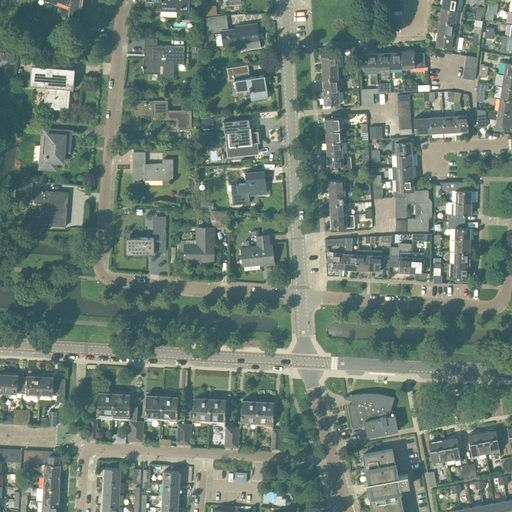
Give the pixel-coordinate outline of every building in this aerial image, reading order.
[(51,0),(57,2),(57,0),(69,4),(68,18),(79,20),(80,0),(51,0)] [(145,0),(154,1),(153,10),(189,11),(188,0),(145,0)] [(442,0),(441,8),(448,9),(456,11),(458,0),(442,0)] [(441,8),(439,21),(455,23),(456,11),(448,9),(441,8)] [(228,31),(226,15),(205,18),(207,30),(215,29),(216,32),(221,32),(223,46),(234,44),(235,46),(236,46),(236,45),(244,44),(244,47),(260,45),(257,23),(243,25),(244,28),(228,31)] [(439,21),(437,33),(453,35),(455,23),(439,21)] [(437,33),(435,46),(457,49),(459,36),(453,35),(437,33)] [(502,35),(499,52),(511,53),(511,36),(510,36),(502,35)] [(144,66),(144,69),(145,69),(144,73),(159,73),(159,79),(168,79),(169,62),(175,62),(184,63),(185,47),(158,46),(147,45),(147,54),(150,54),(150,59),(145,59),(145,66),(144,66)] [(401,52),(401,67),(414,66),(414,68),(424,67),(423,52),(414,53),(413,51),(401,52)] [(388,52),(375,53),(376,68),(389,68),(388,52)] [(389,68),(401,67),(401,52),(388,52),(389,68)] [(376,68),(375,53),(363,54),(364,69),(376,68)] [(321,68),(338,67),(337,55),(320,56),(321,68)] [(511,75),(511,62),(505,61),(503,74),(511,75)] [(70,88),(72,88),(73,88),(75,68),(32,65),(30,85),(46,86),(44,108),(68,110),(70,88)] [(248,66),(227,69),(228,81),(234,80),(236,92),(249,90),(251,100),(268,98),(266,83),(270,83),(269,77),(265,77),(264,75),(249,77),(248,66)] [(338,79),(338,67),(321,68),(322,80),(338,79)] [(511,87),(511,75),(503,74),(502,86),(511,87)] [(322,80),(322,92),(339,91),(338,79),(322,80)] [(378,88),(378,93),(391,93),(390,82),(384,82),(384,88),(378,88)] [(511,100),(511,87),(502,86),(500,98),(511,100)] [(361,100),(373,99),(373,94),(378,93),(378,88),(361,89),(361,100)] [(339,91),(322,92),(323,105),(340,104),(339,91)] [(511,112),(511,100),(500,98),(498,111),(511,112)] [(133,100),(133,128),(141,128),(141,116),(179,116),(179,128),(191,128),(191,110),(168,110),(168,100),(133,100)] [(477,109),(478,127),(486,127),(485,110),(477,109)] [(511,125),(511,120),(511,112),(498,111),(496,123),(495,129),(510,131),(511,125)] [(456,131),(469,130),(467,115),(455,116),(456,131)] [(442,116),(430,117),(431,132),(443,132),(442,116)] [(443,132),(448,131),(456,131),(455,116),(448,116),(442,116),(443,132)] [(325,131),(341,130),(340,117),(324,118),(325,131)] [(415,133),(431,132),(430,117),(414,118),(415,133)] [(249,118),(223,120),(224,132),(229,132),(230,145),(234,145),(234,146),(237,146),(237,145),(242,144),(243,155),(258,153),(257,143),(260,143),(258,131),(250,131),(249,118)] [(40,146),(39,156),(41,156),(40,168),(55,169),(56,161),(63,161),(64,142),(69,143),(70,132),(43,129),(42,146),(40,146)] [(342,142),(341,130),(325,131),(325,143),(342,142)] [(391,155),(396,154),(411,153),(410,137),(395,138),(396,149),(390,150),(391,155)] [(325,143),(326,154),(343,153),(342,142),(325,143)] [(145,164),(145,159),(145,151),(133,151),(133,169),(139,169),(139,173),(133,173),(133,180),(145,180),(145,178),(151,178),(151,180),(153,180),(153,178),(162,178),(162,180),(173,180),(173,159),(162,159),(163,164),(145,164)] [(348,153),(343,153),(326,154),(327,167),(343,166),(343,169),(351,169),(350,156),(348,156),(348,153)] [(396,154),(397,167),(412,166),(411,153),(396,154)] [(198,154),(189,154),(189,163),(198,163),(198,154)] [(397,167),(391,167),(392,179),(393,179),(394,179),(413,178),(412,166),(397,167)] [(263,171),(246,172),(249,194),(265,193),(264,181),(263,171)] [(394,179),(393,179),(393,191),(393,197),(395,197),(407,197),(407,202),(416,202),(420,206),(419,214),(415,218),(408,218),(406,220),(406,231),(428,231),(428,219),(432,216),(432,201),(428,198),(428,190),(414,190),(413,178),(394,179)] [(328,192),(345,191),(344,179),(328,180),(328,192)] [(381,180),(373,181),(373,198),(382,198),(381,180)] [(16,181),(14,199),(30,201),(32,182),(16,181)] [(442,182),(442,190),(455,190),(455,202),(472,203),(472,190),(466,190),(466,182),(442,182)] [(69,191),(35,189),(34,203),(46,204),(45,218),(51,219),(51,224),(65,225),(67,199),(68,199),(69,191)] [(328,192),(329,204),(346,203),(350,203),(350,198),(345,197),(345,191),(328,192)] [(464,221),(464,215),(471,215),(472,203),(455,202),(452,202),(451,214),(449,214),(448,221),(464,221)] [(329,204),(330,216),(346,215),(346,203),(329,204)] [(228,212),(211,212),(211,226),(228,226),(228,212)] [(346,215),(330,216),(330,228),(347,227),(346,215)] [(129,238),(126,238),(126,254),(130,254),(154,254),(154,252),(166,252),(166,216),(165,216),(165,225),(153,225),(153,233),(153,238),(129,238)] [(395,220),(395,231),(406,231),(406,220),(395,220)] [(464,228),(464,221),(448,221),(448,227),(454,228),(454,240),(471,240),(471,228),(464,228)] [(198,240),(182,240),(182,251),(185,251),(185,253),(185,260),(213,259),(213,241),(213,227),(198,227),(198,240)] [(243,266),(260,264),(261,265),(274,264),(272,244),(270,244),(269,235),(256,236),(257,245),(241,247),(243,266)] [(470,252),(471,240),(454,240),(453,252),(470,252)] [(344,269),(356,270),(357,249),(357,253),(345,252),(344,269)] [(356,270),(368,270),(370,249),(357,249),(356,270)] [(370,249),(368,270),(381,271),(381,265),(390,266),(390,255),(382,255),(382,250),(370,249)] [(397,272),(410,273),(411,252),(399,251),(398,255),(397,272)] [(332,268),(344,269),(345,252),(333,252),(332,268)] [(410,273),(422,273),(423,257),(419,256),(420,252),(411,252),(410,273)] [(470,264),(470,252),(453,252),(453,263),(450,263),(450,264),(470,264)] [(470,264),(450,264),(450,276),(455,276),(455,281),(469,282),(469,277),(470,277),(470,264)] [(4,392),(22,393),(23,377),(18,377),(18,374),(5,373),(4,392)] [(22,393),(40,394),(41,375),(28,374),(28,377),(23,377),(22,393)] [(41,375),(40,394),(57,395),(57,400),(63,401),(63,402),(64,402),(65,392),(65,379),(60,378),(59,378),(58,378),(58,380),(53,380),(53,378),(54,376),(41,375)] [(114,392),(98,392),(96,417),(105,417),(105,416),(113,416),(114,392)] [(129,419),(131,393),(114,392),(113,416),(121,416),(121,418),(129,419)] [(352,394),(347,396),(344,397),(353,400),(351,404),(348,404),(353,428),(362,426),(362,425),(365,424),(367,436),(398,430),(395,414),(390,415),(390,412),(394,397),(389,395),(385,394),(380,393),(376,393),(371,393),(366,393),(364,393),(359,393),(355,394),(352,394)] [(146,394),(144,420),(153,420),(153,419),(161,419),(162,395),(146,394)] [(178,396),(162,395),(161,419),(169,419),(169,421),(177,421),(178,396)] [(210,398),(194,397),(192,422),(201,422),(201,421),(209,421),(210,398)] [(225,424),(226,398),(210,398),(209,421),(217,421),(217,423),(225,424)] [(242,399),(240,424),(250,425),(250,423),(257,424),(258,400),(242,399)] [(274,401),(258,400),(257,424),(265,424),(265,426),(273,426),(274,401)] [(21,410),(20,424),(29,424),(30,410),(21,410)] [(89,439),(96,439),(97,419),(90,418),(89,439)] [(135,441),(137,421),(130,421),(128,441),(135,441)] [(137,421),(135,441),(142,442),(144,421),(137,421)] [(184,423),(183,444),(190,444),(191,424),(184,423)] [(231,447),(232,426),(225,426),(224,446),(231,447)] [(232,426),(231,447),(238,447),(239,426),(232,426)] [(271,449),(278,449),(280,429),(272,428),(271,449)] [(481,432),(485,452),(493,451),(494,453),(499,452),(495,429),(481,432)] [(485,452),(481,432),(467,434),(472,457),(478,456),(477,454),(485,452)] [(442,439),(446,460),(454,458),(454,461),(460,460),(456,437),(442,439)] [(446,460),(442,439),(429,442),(433,465),(439,464),(438,461),(446,460)] [(408,474),(399,476),(394,477),(391,464),(395,463),(393,448),(362,454),(368,482),(364,482),(364,483),(366,483),(369,497),(372,510),(372,511),(400,511),(395,482),(399,482),(400,487),(410,485),(408,474)] [(509,472),(506,457),(500,459),(503,473),(509,472)] [(44,463),(44,476),(60,477),(60,464),(54,463),(48,463),(44,463)] [(467,465),(470,479),(476,478),(473,463),(467,465)] [(470,479),(467,465),(461,466),(463,475),(460,475),(460,481),(470,479)] [(104,480),(119,481),(120,468),(104,467),(104,480)] [(163,483),(178,484),(179,471),(164,470),(163,483)] [(434,471),(427,472),(430,487),(436,485),(434,471)] [(20,482),(21,474),(15,474),(15,475),(11,474),(10,479),(15,479),(15,482),(20,482)] [(44,476),(43,488),(59,489),(60,477),(44,476)] [(119,493),(119,481),(104,480),(103,492),(119,493)] [(163,483),(162,495),(178,496),(178,484),(163,483)] [(43,488),(42,500),(58,501),(59,489),(43,488)] [(103,492),(103,505),(118,505),(119,493),(103,492)] [(162,495),(162,508),(177,508),(178,496),(162,495)] [(42,500),(41,511),(57,511),(58,501),(42,500)] [(508,511),(506,500),(494,502),(496,511),(508,511)] [(496,511),(494,502),(483,505),(484,511),(496,511)]
